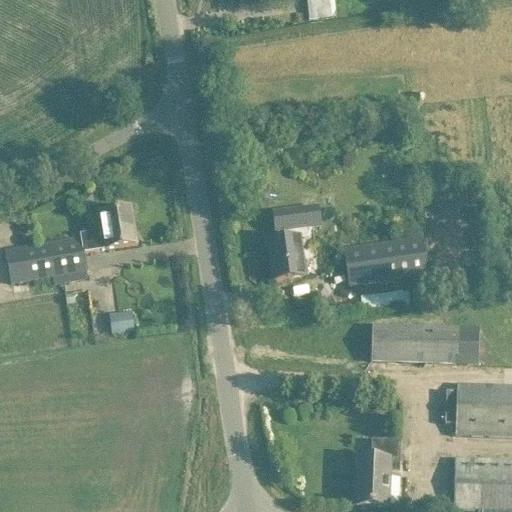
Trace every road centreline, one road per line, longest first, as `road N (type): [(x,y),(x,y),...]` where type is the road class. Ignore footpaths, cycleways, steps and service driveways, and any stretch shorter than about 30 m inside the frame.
road 1 (unclassified): [(250,505),(161,0)]
road 2 (track): [(0,194),(180,110)]
